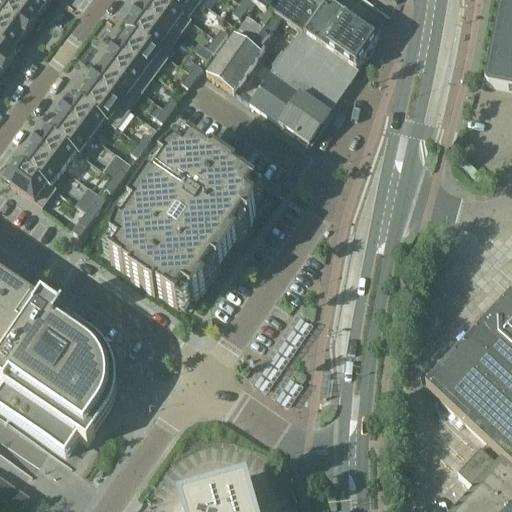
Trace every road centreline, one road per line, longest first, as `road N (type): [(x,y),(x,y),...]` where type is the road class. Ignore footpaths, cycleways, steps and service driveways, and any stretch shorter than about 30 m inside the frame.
road 1 (secondary): [(351,455),(391,193)]
road 2 (residential): [(204,380),(0,233)]
road 3 (residential): [(204,380),(318,220),(322,191)]
road 4 (secondary): [(391,193),(431,0)]
road 5 (residential): [(107,0),(0,147)]
road 6 (residential): [(351,455),(308,453),(204,380)]
road 7 (residential): [(194,90),(303,168),(322,191)]
road 8 (residential): [(108,511),(204,380)]
road 9 (residential): [(391,193),(451,209),(495,209),(511,200)]
